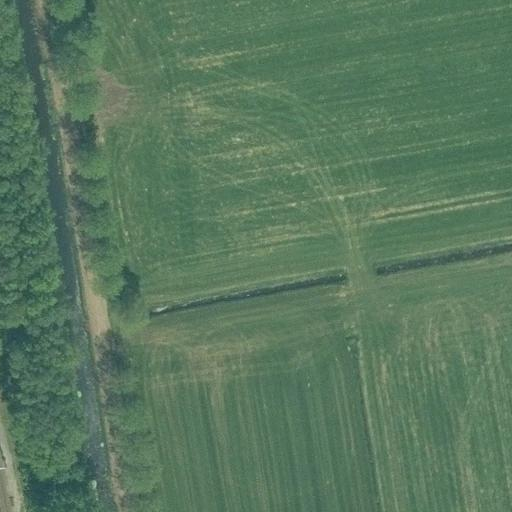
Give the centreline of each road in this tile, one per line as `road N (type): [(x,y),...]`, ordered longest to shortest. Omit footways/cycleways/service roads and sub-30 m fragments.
road 1 (track): [(134,511),(53,0)]
road 2 (track): [(76,511),(0,27)]
